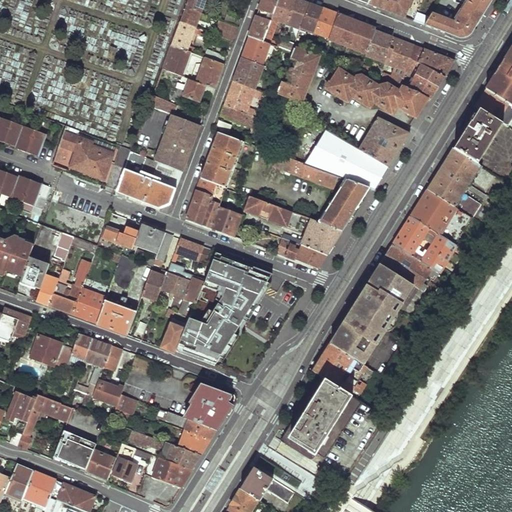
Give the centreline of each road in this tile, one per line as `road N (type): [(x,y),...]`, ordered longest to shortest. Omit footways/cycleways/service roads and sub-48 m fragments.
road 1 (primary): [(281,406),(511,27)]
road 2 (primary): [(476,59),(332,285)]
road 3 (residential): [(0,295),(249,390)]
road 4 (residential): [(173,224),(256,0)]
road 5 (residential): [(332,285),(173,224)]
road 6 (residential): [(476,59),(323,0)]
road 7 (residential): [(0,450),(152,511)]
road 8 (primary): [(249,390),(174,511)]
road 9 (primary): [(332,285),(300,338),(249,390)]
road 10 (primary): [(215,511),(281,406)]
road 11 (residential): [(173,224),(59,180)]
